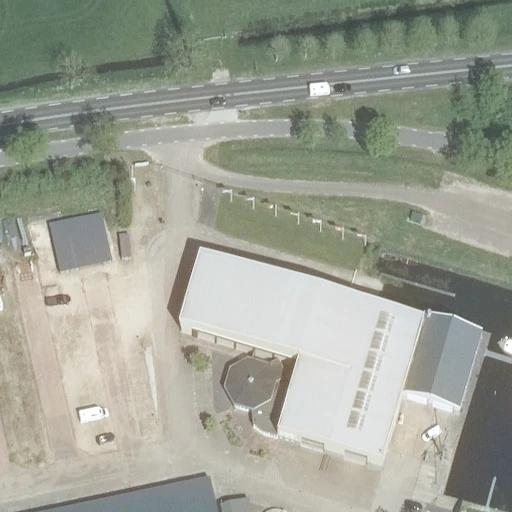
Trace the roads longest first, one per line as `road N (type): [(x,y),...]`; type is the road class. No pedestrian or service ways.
road 1 (primary): [(0,127),(511,66)]
road 2 (unclassified): [(0,160),(268,129),(382,134),(511,154)]
